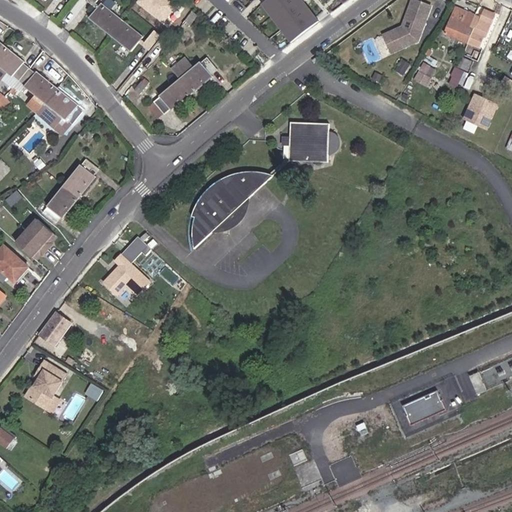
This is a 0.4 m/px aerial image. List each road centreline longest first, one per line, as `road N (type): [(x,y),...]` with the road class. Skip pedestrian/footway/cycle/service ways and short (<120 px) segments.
road 1 (residential): [(165,164),(369,0)]
road 2 (residential): [(0,365),(110,221),(165,164)]
road 3 (residential): [(165,164),(62,49),(0,5)]
